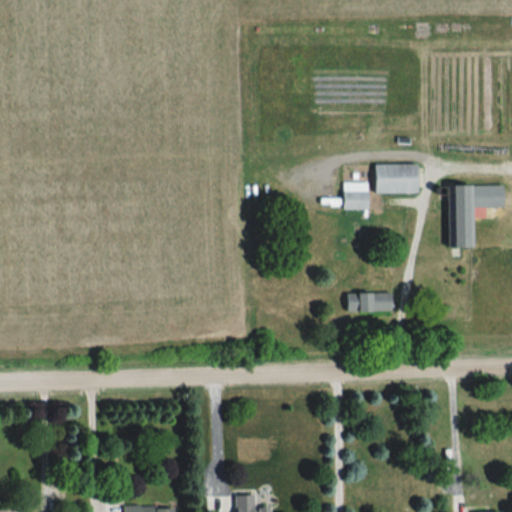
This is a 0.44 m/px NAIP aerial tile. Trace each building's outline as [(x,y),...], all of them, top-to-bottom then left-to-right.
[(412,165),(369,165),(368,194),(411,195),(412,165)] [(449,186),(449,248),(466,248),(466,208),(499,208),(499,186),(449,186)] [(364,192),(337,192),(337,211),(364,211),(364,192)] [(386,311),(386,292),(341,292),(341,311),(386,311)] [(249,511),(249,497),(229,497),(228,511),(249,511)]
